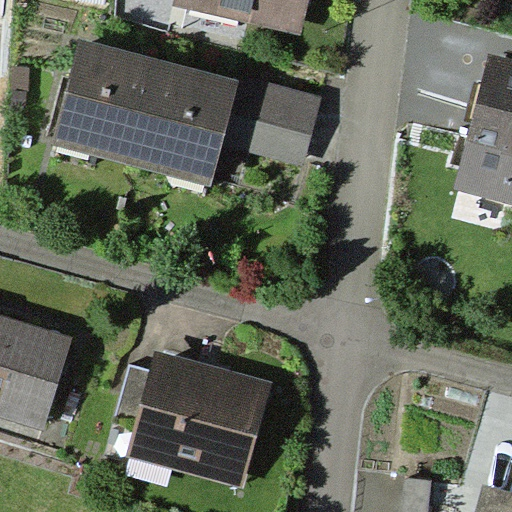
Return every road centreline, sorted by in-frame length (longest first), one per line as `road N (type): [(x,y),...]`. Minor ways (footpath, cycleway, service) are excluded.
road 1 (residential): [(0,244),(352,336)]
road 2 (residential): [(352,336),(383,0)]
road 3 (residential): [(352,336),(327,511)]
road 4 (residential): [(352,336),(511,380)]
